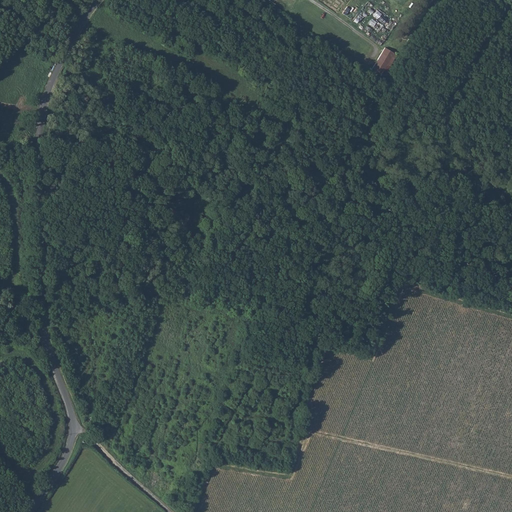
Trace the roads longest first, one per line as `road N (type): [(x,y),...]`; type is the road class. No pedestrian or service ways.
road 1 (unclassified): [(30,511),(77,431),(46,348),(38,139),(59,65),(98,0)]
road 2 (track): [(0,356),(19,355),(39,371),(55,431),(41,463),(17,471),(0,459)]
road 3 (track): [(77,431),(169,511)]
road 4 (track): [(0,178),(14,198),(17,270),(16,278),(0,281)]
